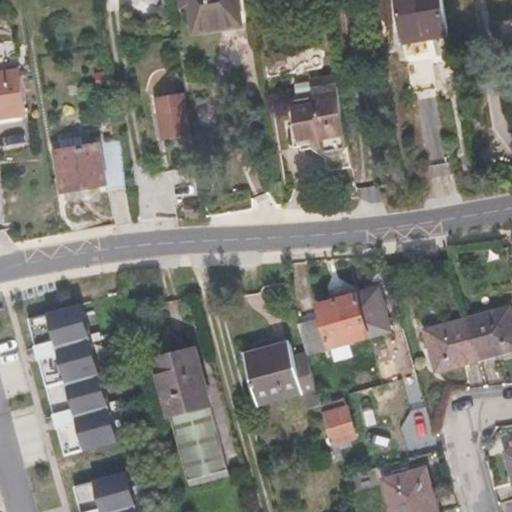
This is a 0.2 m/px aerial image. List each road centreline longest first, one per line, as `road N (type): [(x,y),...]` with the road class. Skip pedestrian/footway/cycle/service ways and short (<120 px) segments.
road 1 (secondary): [(0,272),(121,247),(345,234),(511,207)]
road 2 (track): [(331,0),(355,104),(364,232)]
